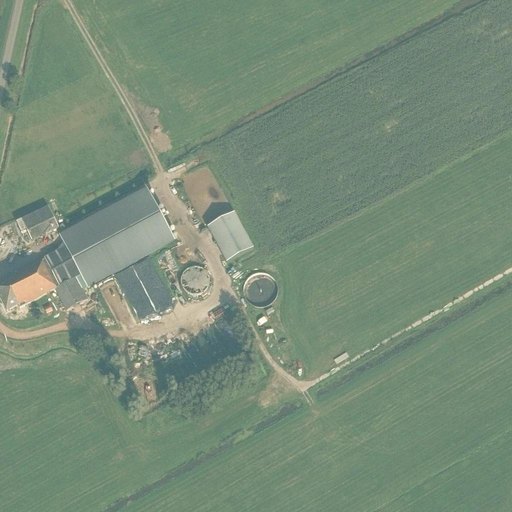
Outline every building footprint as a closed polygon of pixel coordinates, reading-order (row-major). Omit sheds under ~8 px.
[(55,290),(76,279),(82,291),(87,288),(88,290),(176,244),(150,193),(125,207),(62,240),(66,248),(40,262),(55,290)] [(48,208),(21,221),(32,242),(59,229),(48,208)] [(224,263),(253,250),(236,213),(207,226),(224,263)] [(18,307),(19,309),(55,290),(40,262),(0,283),(0,291),(1,293),(0,292),(0,299),(6,312),(18,307)] [(207,292),(209,290),(210,287),(210,283),(210,280),(209,277),(208,275),(206,272),(203,270),(200,269),(197,268),(194,269),(191,269),(188,271),(186,273),(184,275),(182,278),(182,281),(181,284),(182,287),(183,290),(185,292),(187,295),(190,296),(193,297),(196,297),(199,297),(202,296),(205,294),(207,292)] [(67,312),(88,301),(82,291),(76,279),(55,290),(57,294),(67,312)] [(257,309),(260,309),(263,309),(265,308),(268,307),(270,305),(272,303),(273,300),(274,297),(274,294),(274,292),(273,289),(272,286),(270,284),(268,283),(265,281),(262,280),(259,280),(257,281),(254,281),(251,283),(249,285),(247,287),(246,289),(245,292),(245,295),(246,298),(246,300),(248,303),(250,305),(252,307),(254,308),(257,309)] [(53,312),(49,304),(43,307),(47,315),(53,312)]
